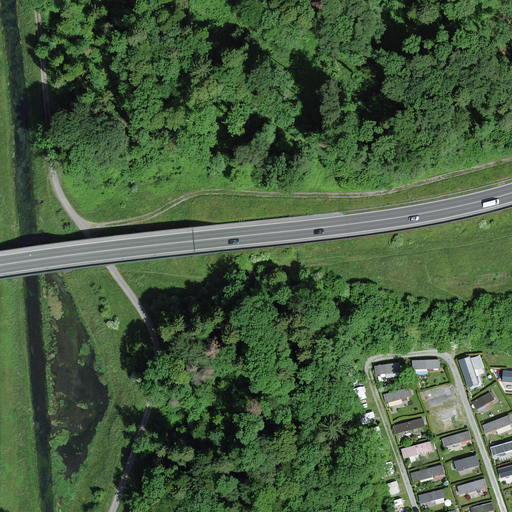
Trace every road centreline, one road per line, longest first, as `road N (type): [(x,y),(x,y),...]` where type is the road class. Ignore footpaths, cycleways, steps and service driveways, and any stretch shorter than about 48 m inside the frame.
road 1 (track): [(110,511),(159,354),(147,314),(56,186),(36,0)]
road 2 (secondary): [(0,265),(392,218),(511,192)]
